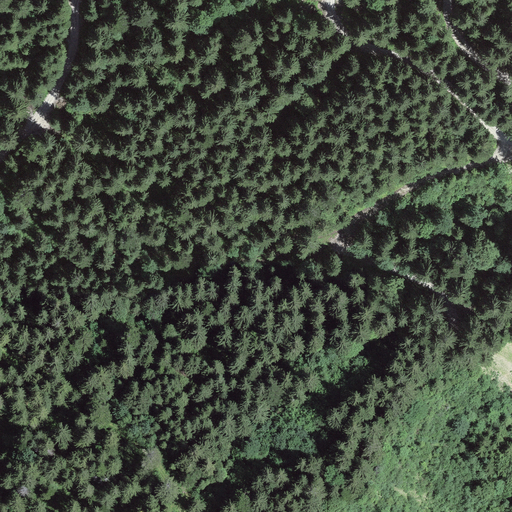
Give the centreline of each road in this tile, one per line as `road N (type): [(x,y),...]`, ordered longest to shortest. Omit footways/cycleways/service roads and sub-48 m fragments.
road 1 (track): [(511,152),(399,189),(356,219),(348,236),(359,255),(435,287),(449,303),(457,336)]
road 2 (track): [(511,151),(443,79),(349,37),(335,22),(331,0)]
road 3 (track): [(74,0),(62,75),(0,154)]
